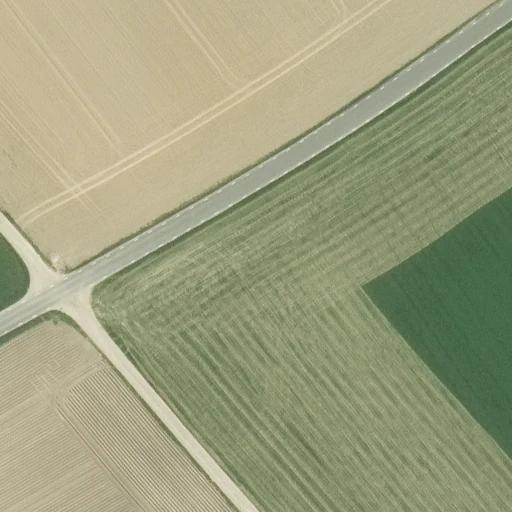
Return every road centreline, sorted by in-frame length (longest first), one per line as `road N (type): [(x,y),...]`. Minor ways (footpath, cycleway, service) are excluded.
road 1 (unclassified): [(511,7),(336,129),(57,293)]
road 2 (track): [(250,511),(0,222)]
